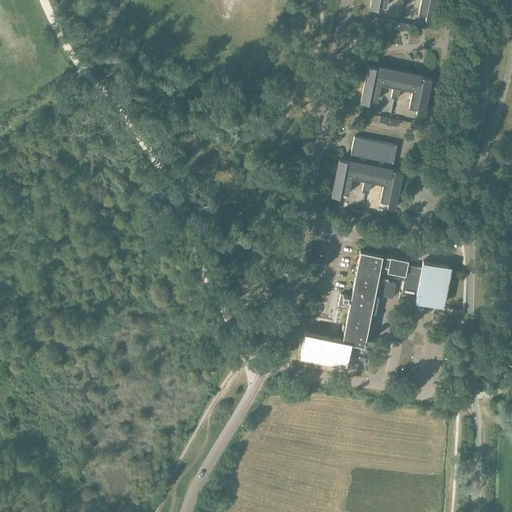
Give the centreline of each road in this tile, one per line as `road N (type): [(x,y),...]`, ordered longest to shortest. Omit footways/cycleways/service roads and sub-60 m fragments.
road 1 (unclassified): [(402,250),(452,0)]
road 2 (unclassified): [(300,227),(346,0)]
road 3 (unknown): [(170,511),(175,484),(205,440),(222,390),(247,363)]
road 4 (unclassified): [(192,511),(260,375)]
road 5 (unclassified): [(267,364),(300,227)]
road 6 (unclassified): [(379,387),(456,396),(511,390)]
